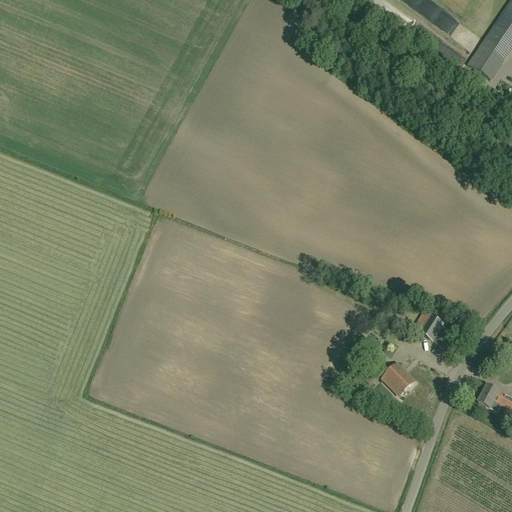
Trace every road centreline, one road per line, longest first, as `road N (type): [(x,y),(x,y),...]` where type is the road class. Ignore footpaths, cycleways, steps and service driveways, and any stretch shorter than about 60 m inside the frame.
road 1 (unclassified): [(511,151),(317,0)]
road 2 (unclassified): [(406,511),(453,385),(511,306)]
